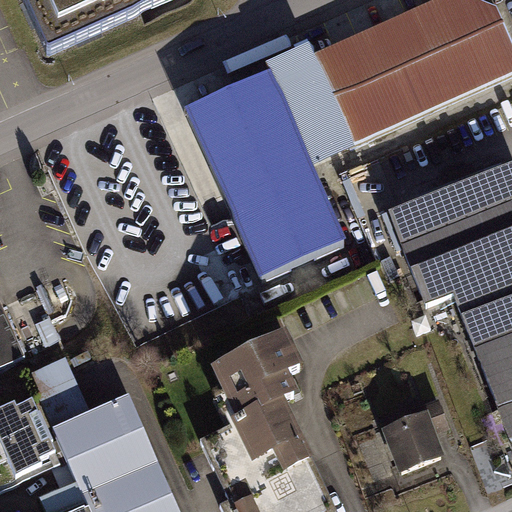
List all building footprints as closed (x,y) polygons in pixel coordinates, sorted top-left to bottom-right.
[(42,0),(66,52),(181,0),(42,0)] [(460,0),(451,0),(312,63),(352,152),(511,80),(511,48),(497,15),(460,0)] [(308,55),(265,74),(269,81),(312,178),(355,159),(352,152),(312,63),(308,55)] [(269,81),(184,119),(260,289),(344,251),(312,178),(269,81)] [(511,169),(388,218),(424,312),(456,300),(511,444),(511,169)] [(180,266),(140,288),(148,304),(129,314),(143,339),(202,308),(180,266)] [(0,371),(28,360),(0,297),(0,371)] [(285,339),(214,373),(240,427),(202,445),(231,505),(222,509),(223,511),(335,511),(285,408),(296,403),(285,380),(302,373),(285,339)] [(30,378),(56,436),(93,419),(68,361),(30,378)] [(93,419),(56,436),(79,488),(90,511),(177,511),(130,403),(93,419)] [(16,407),(0,414),(0,442),(17,480),(43,469),(41,464),(56,457),(33,405),(18,412),(16,407)] [(406,429),(385,438),(400,477),(443,461),(435,439),(449,434),(439,407),(403,420),(406,429)] [(90,511),(79,488),(42,505),(45,511),(90,511)]
